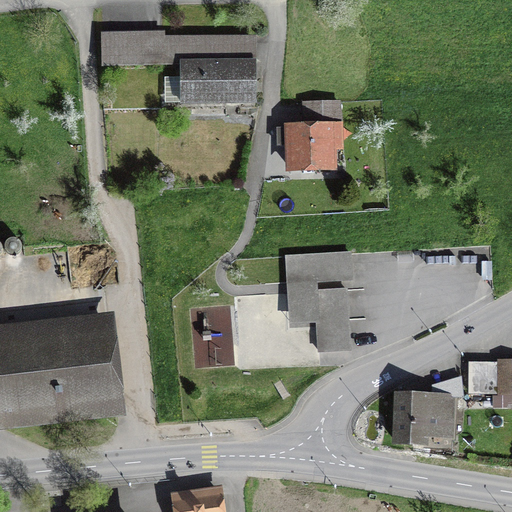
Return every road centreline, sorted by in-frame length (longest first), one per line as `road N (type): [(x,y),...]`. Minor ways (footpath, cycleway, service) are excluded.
road 1 (tertiary): [(308,458),(0,475)]
road 2 (unclassified): [(511,306),(333,401),(308,458)]
road 3 (track): [(78,0),(96,197),(119,216)]
road 4 (tertiary): [(511,492),(308,458)]
